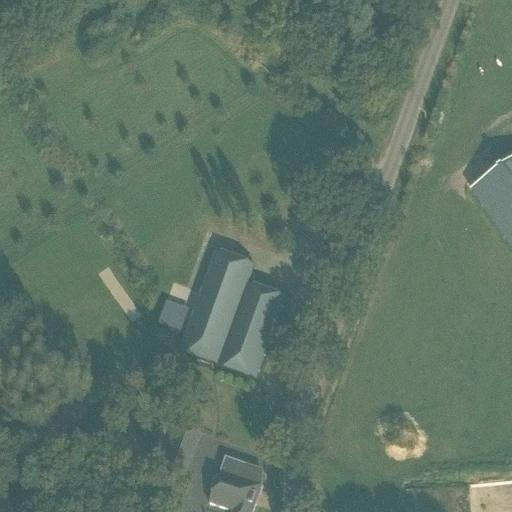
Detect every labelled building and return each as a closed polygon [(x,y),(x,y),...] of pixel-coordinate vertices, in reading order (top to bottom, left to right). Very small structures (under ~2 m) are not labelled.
[(511,169),(472,197),(511,254),(511,169)] [(254,267),(216,254),(179,356),(256,383),(286,300),(248,286),(254,267)] [(159,323),(157,327),(158,327),(169,331),(177,308),(166,304),(159,323)] [(225,460),(216,487),(210,505),(228,511),(253,511),(261,489),(262,473),(225,460)] [(423,511),(462,507),(460,487),(409,492),(410,503),(422,502),(423,511)]
